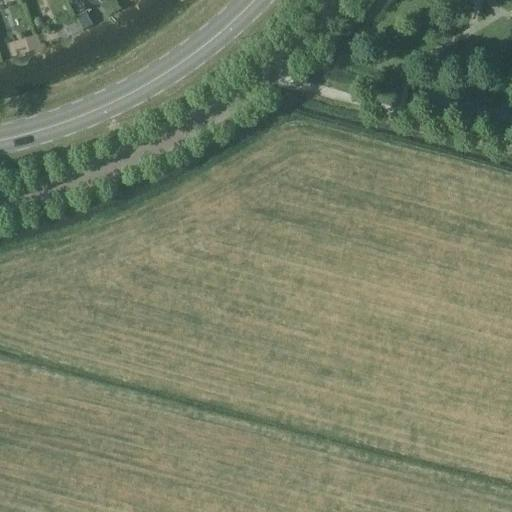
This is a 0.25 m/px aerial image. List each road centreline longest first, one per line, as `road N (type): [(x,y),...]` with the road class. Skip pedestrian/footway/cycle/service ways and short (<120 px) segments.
road 1 (unclassified): [(0,203),(90,175),(183,131),(264,74),(334,0)]
road 2 (tertiary): [(0,141),(144,86),(253,0)]
